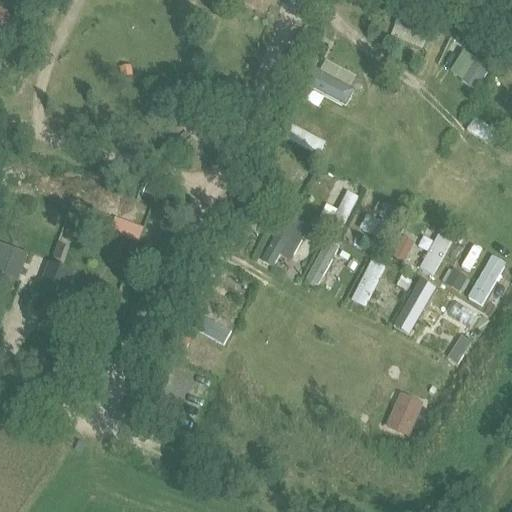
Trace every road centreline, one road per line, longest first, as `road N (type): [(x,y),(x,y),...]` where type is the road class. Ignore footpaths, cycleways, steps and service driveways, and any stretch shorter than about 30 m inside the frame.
road 1 (unknown): [(94,428),(294,0)]
road 2 (track): [(315,511),(0,393)]
road 3 (unknown): [(0,127),(206,187)]
